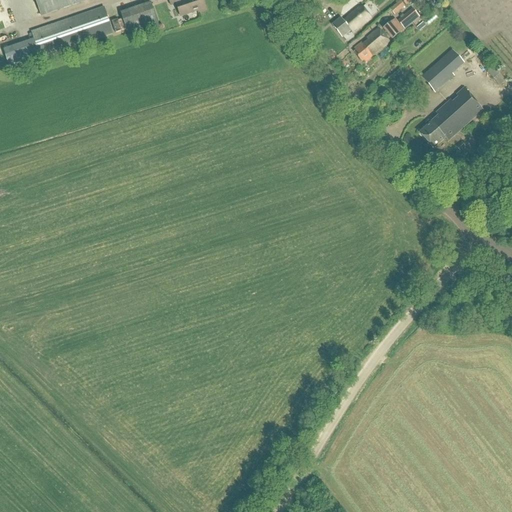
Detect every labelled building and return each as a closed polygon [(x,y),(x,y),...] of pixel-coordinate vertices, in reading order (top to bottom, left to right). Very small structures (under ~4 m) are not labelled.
[(35,0),(41,16),(88,0),(35,0)] [(189,0),(180,3),(179,0),(168,0),(171,7),(176,5),(180,18),(197,12),(198,14),(206,11),(202,0),(189,0)] [(400,2),(390,10),(395,16),(405,7),(400,2)] [(118,6),(120,14),(132,10),(130,3),(118,6)] [(120,14),(128,37),(158,27),(151,4),(132,10),(120,14)] [(353,35),(371,19),(361,6),(342,22),(340,20),(331,27),(342,40),(351,33),(353,35)] [(32,33),(34,40),(3,50),(10,70),(41,60),(113,34),(103,8),(32,33)] [(413,9),(398,21),(405,30),(419,17),(413,9)] [(383,31),(392,41),(404,30),(395,20),(383,31)] [(426,26),(423,23),(417,29),(420,32),(426,26)] [(363,62),(365,64),(390,42),(379,29),(367,39),(369,41),(364,45),(362,43),(356,49),(358,50),(354,54),(361,63),(363,62)] [(454,77),(452,75),(464,64),(452,51),(422,78),(435,93),(454,77)] [(493,67),(492,68),(488,72),(487,73),(498,86),(505,81),(493,67)] [(483,111),(464,90),(457,97),(458,99),(452,104),(450,102),(436,114),(438,117),(418,134),(433,151),(445,140),(447,142),(483,111)] [(502,105),(509,100),(505,95),(498,99),(502,105)] [(488,103),(495,109),(499,105),(492,98),(488,103)] [(462,143),(456,148),(460,152),(465,147),(462,143)]
